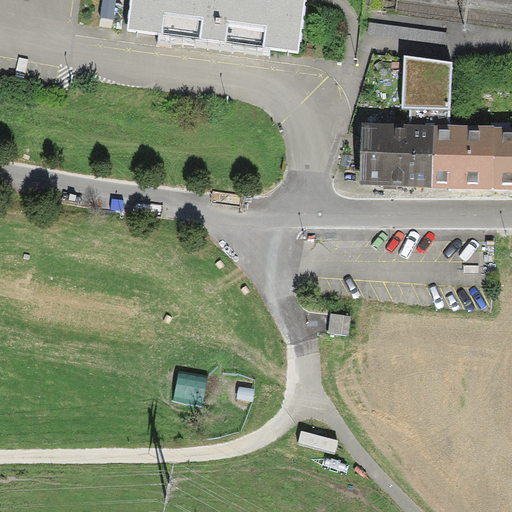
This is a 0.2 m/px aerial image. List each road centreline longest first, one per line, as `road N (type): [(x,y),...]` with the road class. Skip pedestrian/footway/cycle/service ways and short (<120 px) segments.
road 1 (tertiary): [(511,215),(231,210),(0,173)]
road 2 (track): [(269,256),(301,385),(286,421),(233,451),(0,459)]
road 3 (track): [(296,397),(322,410),(414,511)]
